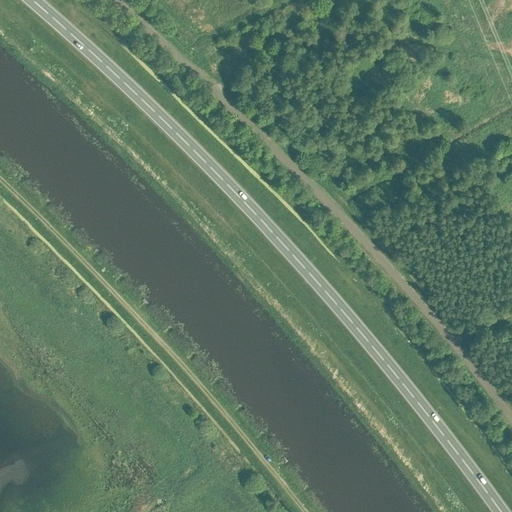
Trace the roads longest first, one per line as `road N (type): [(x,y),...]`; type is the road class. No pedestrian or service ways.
road 1 (trunk): [(501,511),(268,228),(31,0)]
road 2 (unclassified): [(511,413),(435,317),(304,180),(113,0)]
road 3 (track): [(0,177),(200,384),(304,511)]
